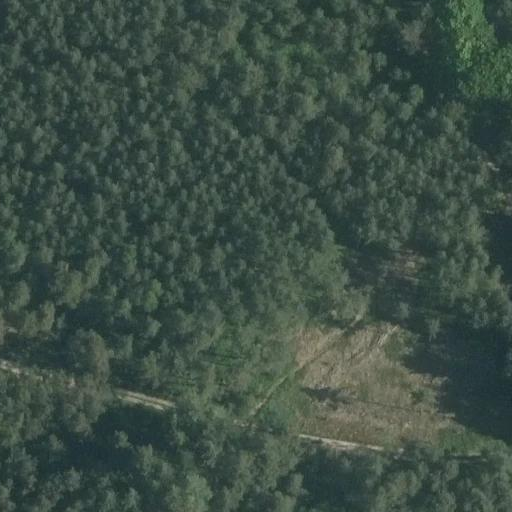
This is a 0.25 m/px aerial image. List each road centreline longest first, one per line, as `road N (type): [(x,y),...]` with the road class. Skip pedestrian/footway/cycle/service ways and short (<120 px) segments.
road 1 (track): [(0,360),(223,421),(408,455),(511,455)]
road 2 (track): [(511,211),(434,0)]
